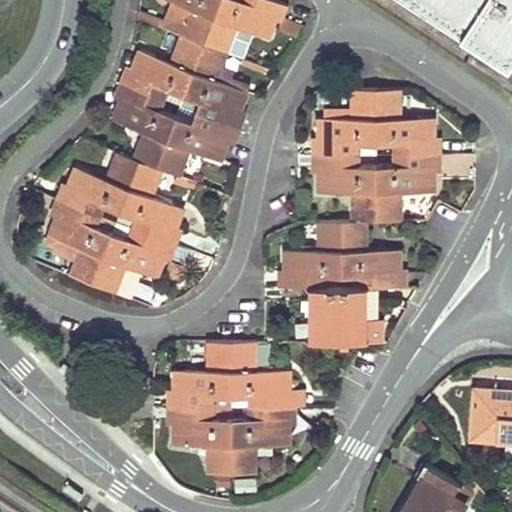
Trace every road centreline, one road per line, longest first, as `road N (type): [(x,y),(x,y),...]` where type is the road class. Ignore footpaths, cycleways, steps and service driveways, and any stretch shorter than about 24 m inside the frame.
road 1 (residential): [(115,323),(173,321),(229,276),(267,126),(342,10)]
road 2 (residential): [(119,0),(99,75),(11,171),(0,195)]
road 3 (residential): [(511,118),(342,10)]
road 4 (unclassified): [(314,511),(420,347)]
road 5 (unclassified): [(38,411),(172,511)]
road 6 (residential): [(420,347),(489,225)]
road 7 (residential): [(0,251),(34,292),(115,323)]
